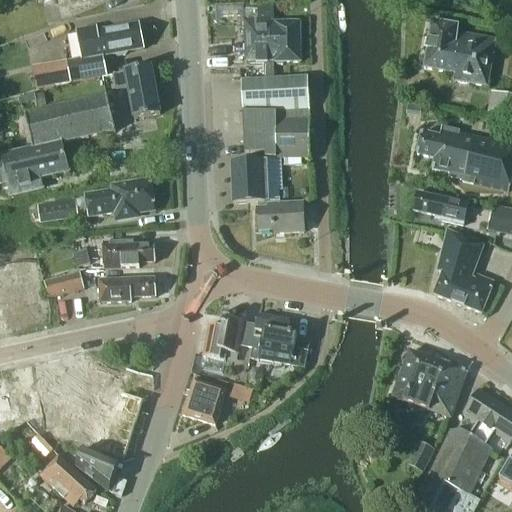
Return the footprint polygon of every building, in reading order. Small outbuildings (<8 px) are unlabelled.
[(274,6),(244,7),(244,21),(245,65),(264,65),(274,64),(301,64),(300,24),(274,24),(274,6)] [(235,24),(235,7),(215,7),(216,24),(235,24)] [(432,24),(424,71),(454,76),(453,83),(487,89),(495,41),(456,34),(457,28),(432,24)] [(67,63),(34,69),(38,89),(70,83),(106,77),(103,58),(144,51),(139,26),(97,33),(97,29),(77,33),(82,60),(67,63)] [(125,75),(113,77),(115,92),(128,90),(134,121),(160,116),(151,69),(125,73),(125,75)] [(241,83),(242,115),(245,156),(265,156),(265,160),(309,160),(309,122),(307,79),(241,83)] [(511,97),(491,93),(486,114),(511,119),(511,97)] [(31,143),(33,151),(0,158),(0,160),(1,163),(0,163),(0,186),(7,185),(10,199),(44,191),(42,181),(69,175),(63,146),(115,134),(107,98),(29,115),(29,116),(25,117),(27,125),(24,126),(28,144),(31,143)] [(458,133),(441,129),(439,138),(421,135),(417,157),(434,161),(432,171),(438,173),(450,176),(449,180),(462,182),(462,184),(508,194),(511,175),(511,150),(456,138),(458,133)] [(263,165),(232,166),(233,206),(265,204),(263,165)] [(112,193),(85,197),(89,219),(115,215),(116,222),(137,219),(137,214),(155,211),(151,182),(111,188),(112,193)] [(466,212),(468,206),(469,198),(457,195),(455,203),(418,195),(413,213),(434,217),(433,221),(463,227),(466,212)] [(82,202),(38,207),(40,225),(78,220),(77,215),(84,214),(82,202)] [(268,210),(256,210),(258,233),(273,232),(273,236),(304,235),(303,205),(267,206),(268,210)] [(511,211),(492,207),(486,232),(511,237),(511,211)] [(434,297),(482,316),(494,285),(472,276),(483,248),(447,233),(437,273),(442,275),(434,297)] [(134,244),(104,245),(105,270),(122,270),(139,270),(139,265),(154,265),(153,248),(135,248),(134,244)] [(90,266),(87,253),(74,256),(78,269),(90,266)] [(0,324),(9,323),(8,316),(9,316),(7,303),(38,297),(33,271),(2,277),(1,271),(0,271),(0,324)] [(79,275),(44,284),(48,301),(84,292),(79,275)] [(155,281),(100,283),(100,305),(131,304),(131,300),(155,299),(155,281)] [(256,327),(253,350),(251,361),(304,371),(309,345),(296,343),(297,337),(287,336),(289,322),(258,317),(256,327)] [(253,350),(256,327),(244,325),(244,323),(220,319),(218,328),(208,327),(202,358),(225,362),(226,354),(238,356),(239,348),(253,350)] [(394,325),(391,335),(414,343),(417,333),(394,325)] [(409,354),(392,400),(450,420),(466,375),(409,354)] [(76,366),(73,374),(75,375),(73,381),(52,385),(54,398),(91,410),(103,374),(76,366)] [(5,379),(0,380),(0,425),(42,416),(39,400),(11,406),(5,379)] [(194,383),(183,417),(215,427),(226,393),(194,383)] [(233,386),(231,395),(250,400),(253,392),(233,386)] [(109,391),(91,448),(125,459),(143,403),(143,401),(109,391)] [(414,511),(475,511),(480,503),(470,497),(495,445),(503,451),(511,438),(511,417),(476,393),(463,414),(463,417),(468,420),(461,433),(450,433),(428,477),(411,510),(414,511)] [(39,437),(30,445),(43,460),(53,452),(39,437)] [(0,448),(0,466),(3,464),(6,466),(12,460),(0,448)] [(110,475),(114,476),(113,476),(115,477),(118,466),(82,451),(75,467),(109,494),(109,493),(104,488),(110,475)] [(415,451),(406,467),(422,475),(431,459),(415,451)] [(58,458),(40,478),(73,509),(80,502),(84,506),(96,493),(58,458)] [(511,458),(500,480),(511,487),(511,458)] [(14,462),(0,475),(0,479),(11,491),(27,476),(14,462)]
